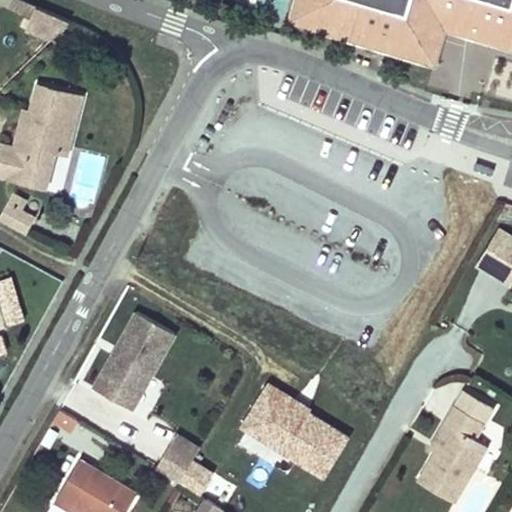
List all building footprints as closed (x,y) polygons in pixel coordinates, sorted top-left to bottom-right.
[(445,28),(458,32),(464,12),(483,18),(477,37),(511,47),(511,0),(296,0),(291,21),(434,63),(440,43),(434,41),(439,26),(445,28)] [(71,20),(37,6),(25,27),(50,39),(71,20)] [(483,18),(464,12),(458,32),(477,37),(483,18)] [(445,28),(439,26),(434,41),(440,43),(445,28)] [(38,84),(31,111),(37,113),(33,128),(21,125),(15,147),(1,144),(0,147),(0,174),(25,181),(29,165),(51,171),(56,151),(67,154),(82,95),(38,84)] [(37,113),(25,110),(21,125),(33,128),(37,113)] [(51,171),(29,165),(25,181),(47,186),(51,171)] [(27,202),(12,194),(8,202),(22,210),(27,202)] [(36,217),(8,202),(0,216),(0,218),(27,233),(36,217)] [(511,247),(496,275),(511,285),(511,247)] [(16,275),(1,280),(15,323),(29,318),(16,275)] [(296,299),(292,310),(329,322),(332,311),(296,299)] [(137,313),(96,385),(135,407),(176,335),(137,313)] [(448,376),(426,406),(441,417),(463,387),(448,376)] [(243,426),(326,475),(350,435),(312,412),(315,407),(270,380),(243,426)] [(494,407),(466,390),(447,422),(452,425),(436,450),(418,480),(454,501),(488,445),(476,438),(494,407)] [(79,420),(60,408),(54,420),(72,431),(79,420)] [(452,425),(447,422),(431,447),(436,450),(452,425)] [(159,467),(183,481),(196,460),(204,446),(180,432),(159,467)] [(55,501),(70,510),(73,504),(85,511),(126,511),(138,493),(108,475),(79,458),(55,501)] [(196,460),(183,481),(204,494),(217,472),(196,460)] [(221,511),(224,508),(206,498),(197,511),(221,511)]
